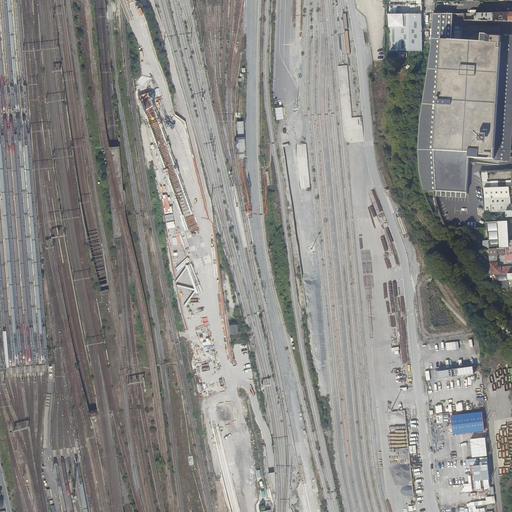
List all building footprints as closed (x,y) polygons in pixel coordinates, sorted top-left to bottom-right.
[(507,157),(511,77),(511,43),(510,36),(506,37),(482,34),(481,42),(451,40),(453,13),(433,14),(433,50),(432,51),(428,73),(427,73),(427,76),(428,77),(422,113),(420,125),(420,150),(420,168),(425,191),(437,191),(467,193),(469,157),(494,159),(494,160),(502,161),(503,156),(507,157)] [(509,13),(494,13),(494,21),(500,21),(500,17),(503,17),(503,18),(504,18),(504,21),(509,21),(509,13)] [(391,52),(422,51),(422,14),(388,14),(391,52)] [(338,66),(345,144),(364,143),(363,117),(353,118),(348,66),(338,66)] [(276,120),(283,119),(282,107),(274,108),(276,120)] [(297,145),(299,189),(309,189),(307,144),(297,145)] [(481,173),(483,188),(509,187),(511,186),(511,180),(488,181),(487,179),(488,179),(488,172),(481,173)] [(483,188),(486,213),(499,212),(506,211),(511,211),(511,204),(511,197),(510,197),(509,187),(483,188)] [(489,249),(511,248),(511,241),(509,241),(508,221),(487,222),(486,229),(489,249)] [(511,248),(489,249),(490,256),(505,255),(505,260),(511,259),(511,248)] [(490,263),(491,274),(501,274),(501,268),(498,266),(497,263),(490,263)] [(505,292),(511,291),(511,273),(501,274),(491,274),(492,284),(497,284),(505,290),(505,292)] [(229,334),(237,334),(237,325),(229,325),(229,334)] [(436,372),(437,380),(474,375),(472,367),(436,372)] [(484,431),(482,411),(450,415),(453,434),(484,431)] [(486,437),(470,438),(471,458),(480,457),(480,461),(472,462),(473,471),(474,492),(489,491),(486,437)] [(494,495),(484,497),(485,504),(495,502),(494,495)]
